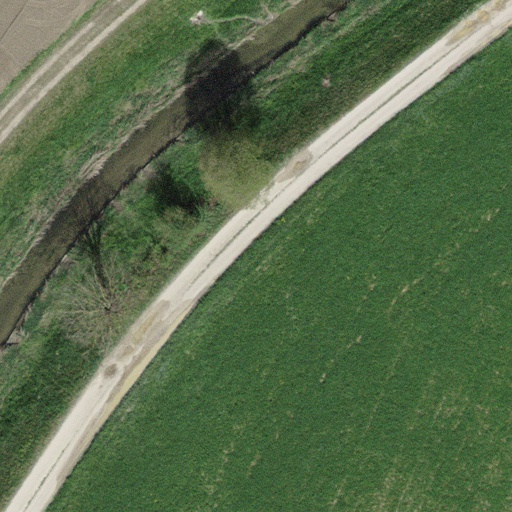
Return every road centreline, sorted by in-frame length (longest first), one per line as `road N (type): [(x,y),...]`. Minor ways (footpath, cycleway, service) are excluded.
road 1 (track): [(499,0),(324,131),(227,225),(74,413),(14,511)]
road 2 (track): [(0,127),(131,0)]
